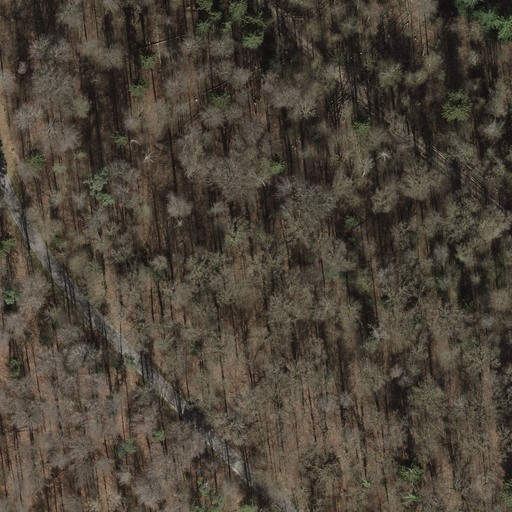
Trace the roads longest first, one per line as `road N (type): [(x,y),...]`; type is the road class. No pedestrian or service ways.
road 1 (unclassified): [(0,170),(17,215),(64,284),(198,430),(291,511)]
road 2 (track): [(267,0),(511,215)]
